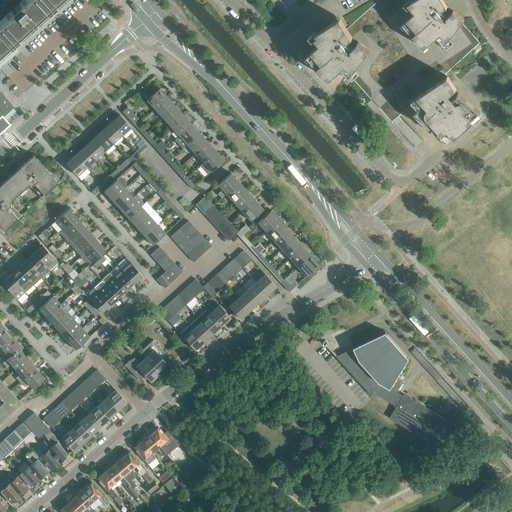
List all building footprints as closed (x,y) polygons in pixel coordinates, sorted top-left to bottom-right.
[(11,11),(0,20),(0,29),(11,41),(48,8),(41,0),(22,0),(18,4),(17,4),(15,2),(9,8),(9,9),(11,10),(10,10),(11,11)] [(278,0),(287,9),(288,8),(280,0),(293,0),(295,2),(296,0),(278,0)] [(405,0),(378,0),(345,30),(340,18),(316,33),(315,34),(317,36),(315,38),(320,44),(304,58),(326,83),(342,68),(347,73),(344,75),(351,82),(353,80),(371,100),(391,122),(409,107),(443,145),(453,136),(455,138),(473,121),(472,119),(480,112),(480,111),(458,93),(457,94),(454,91),(456,89),(446,74),(480,43),(473,35),(466,23),(464,19),(453,10),(452,12),(447,7),(443,0),(413,0),(410,2),(412,5),(411,6),(405,0)] [(0,51),(11,41),(0,29),(0,51)] [(0,119),(12,108),(14,107),(5,96),(0,91),(0,61),(15,48),(16,47),(16,46),(16,47),(14,44),(13,44),(11,41),(0,51),(0,119)] [(154,109),(167,97),(159,88),(146,100),(154,109)] [(154,109),(162,118),(175,106),(167,97),(154,109)] [(175,106),(162,118),(170,127),(183,115),(175,106)] [(122,112),(135,126),(138,124),(136,121),(138,119),(127,107),(122,112)] [(119,114),(110,122),(122,136),(131,127),(119,114)] [(170,127),(178,136),(192,124),(183,115),(170,127)] [(122,136),(110,122),(101,130),(113,144),(122,136)] [(143,135),(146,132),(138,124),(135,126),(143,135)] [(192,124),(178,136),(186,145),(200,133),(192,124)] [(101,130),(92,139),(104,152),(113,144),(101,130)] [(143,135),(151,144),(154,141),(146,132),(143,135)] [(186,145),(194,153),(208,142),(200,133),(186,145)] [(95,160),(104,152),(92,139),(83,147),(95,160)] [(162,150),(154,141),(151,144),(159,153),(162,150)] [(194,153),(202,162),(216,150),(208,142),(194,153)] [(145,143),(136,151),(138,154),(147,146),(145,143)] [(86,168),(95,160),(83,147),(74,155),(86,168)] [(159,153),(167,162),(170,159),(162,150),(159,153)] [(224,160),(216,150),(202,162),(199,166),(207,175),(224,160)] [(136,151),(133,153),(127,159),(129,162),(138,154),(136,151)] [(33,155),(6,179),(19,193),(28,184),(40,198),(58,182),(33,155)] [(77,176),(86,168),(74,155),(70,158),(69,157),(64,161),(66,162),(65,163),(77,176)] [(121,170),(129,162),(127,159),(118,167),(121,170)] [(167,162),(170,165),(175,171),(178,168),(170,159),(167,162)] [(132,165),(140,174),(143,171),(135,162),(132,165)] [(112,178),(121,170),(118,167),(109,175),(112,178)] [(175,171),(183,180),(186,177),(178,168),(175,171)] [(151,180),(143,171),(140,174),(149,183),(151,180)] [(218,194),(221,198),(225,194),(239,182),(230,173),(217,185),(222,190),(218,194)] [(103,186),(105,184),(112,178),(109,175),(100,183),(103,186)] [(103,191),(112,200),(125,188),(122,185),(126,182),(121,175),(103,191)] [(195,186),(186,177),(183,180),(192,189),(195,186)] [(19,193),(6,179),(0,184),(0,226),(4,231),(21,215),(9,202),(19,193)] [(149,183),(157,192),(160,189),(151,180),(149,183)] [(225,194),(233,203),(247,191),(239,182),(225,194)] [(93,194),(103,186),(100,183),(91,191),(93,194)] [(133,197),(125,188),(112,200),(120,209),(133,197)] [(168,198),(160,189),(157,192),(165,201),(168,198)] [(233,203),(241,211),(255,200),(247,191),(233,203)] [(135,195),(133,197),(120,209),(128,218),(141,206),(144,203),(141,201),(141,199),(138,195),(135,195)] [(195,205),(199,209),(208,200),(204,196),(195,205)] [(168,198),(165,201),(173,210),(176,207),(168,198)] [(213,205),(208,200),(199,209),(203,214),(213,205)] [(250,221),(263,209),(255,200),(241,211),(250,221)] [(208,218),(217,210),(213,205),(203,214),(208,218)] [(149,215),(141,206),(128,218),(136,227),(149,215)] [(184,216),(176,207),(173,210),(181,219),(184,216)] [(68,209),(54,221),(62,230),(76,217),(68,209)] [(221,214),(217,210),(208,218),(211,223),(221,214)] [(270,210),(257,222),(265,232),(278,220),(275,216),(277,215),(272,210),(271,211),(270,210)] [(215,227),(225,218),(221,214),(211,223),(215,227)] [(136,227),(144,236),(157,224),(149,215),(136,227)] [(83,225),(76,217),(62,230),(69,238),(83,225)] [(182,218),(169,231),(172,234),(185,222),(182,218)] [(229,223),(225,218),(215,227),(220,232),(229,223)] [(192,225),(188,220),(179,228),(183,233),(192,225)] [(281,223),(278,220),(265,232),(273,240),(286,228),(287,227),(283,222),(281,223)] [(224,236),(233,228),(229,223),(220,232),(224,236)] [(157,224),(144,236),(152,245),(165,233),(157,224)] [(250,229),(245,224),(237,232),(236,233),(248,247),(251,244),(243,235),(250,229)] [(83,225),(69,238),(76,246),(90,233),(83,225)] [(192,225),(183,233),(187,237),(195,229),(192,225)] [(170,237),(174,241),(183,233),(179,228),(170,237)] [(237,232),(233,228),(224,236),(228,241),(236,233),(237,232)] [(294,237),(286,228),(273,240),(281,249),(294,237)] [(199,233),(195,229),(187,237),(190,241),(199,233)] [(76,246),(83,254),(98,241),(90,233),(76,246)] [(183,233),(174,241),(178,245),(187,237),(183,233)] [(190,241),(194,245),(199,241),(203,237),(199,233),(190,241)] [(178,245),(181,249),(190,241),(187,237),(178,245)] [(203,237),(199,241),(206,250),(211,246),(203,237)] [(289,258),(302,246),(294,237),(281,249),(289,258)] [(105,250),(98,241),(83,254),(91,262),(105,250)] [(185,253),(190,249),(194,245),(190,241),(181,249),(185,253)] [(206,250),(199,241),(194,245),(202,254),(206,250)] [(259,253),(251,244),(248,247),(256,256),(259,253)] [(42,245),(34,253),(49,270),(58,263),(42,245)] [(198,258),(202,254),(194,245),(190,249),(198,258)] [(310,255),(302,246),(289,258),(297,267),(310,255)] [(150,255),(154,259),(163,251),(159,247),(150,255)] [(185,253),(193,262),(198,258),(190,249),(185,253)] [(243,250),(239,254),(247,263),(251,259),(243,250)] [(167,255),(163,251),(154,259),(158,263),(167,255)] [(34,253),(32,255),(26,260),(41,277),(49,270),(34,253)] [(256,256),(264,265),(267,262),(259,253),(256,256)] [(247,263),(239,254),(234,258),(242,268),(247,263)] [(161,267),(170,259),(167,255),(158,263),(161,267)] [(306,276),(319,264),(310,255),(297,267),(306,276)] [(234,258),(229,262),(237,272),(242,268),(234,258)] [(174,263),(170,259),(161,267),(165,271),(170,267),(174,263)] [(33,285),(41,277),(26,260),(18,268),(33,285)] [(142,275),(129,261),(121,269),(134,283),(142,275)] [(237,272),(229,262),(225,266),(233,276),(237,272)] [(264,265),(272,273),(275,271),(270,265),(267,262),(264,265)] [(178,276),(182,272),(174,263),(170,267),(178,276)] [(225,266),(221,270),(229,279),(233,276),(225,266)] [(173,280),(178,276),(170,267),(165,271),(173,280)] [(18,268),(10,275),(25,292),(33,285),(18,268)] [(126,290),(134,283),(121,269),(113,276),(126,290)] [(229,279),(221,270),(216,274),(224,284),(229,279)] [(165,271),(161,275),(169,284),(173,280),(165,271)] [(280,282),(281,282),(283,280),(275,271),(272,273),(280,282)] [(264,273),(255,281),(267,295),(276,287),(264,273)] [(216,274),(211,279),(219,288),(224,284),(216,274)] [(17,300),(25,292),(10,275),(1,282),(17,300)] [(156,279),(164,288),(169,284),(161,275),(156,279)] [(118,298),(125,291),(126,290),(113,276),(105,284),(118,298)] [(285,278),(283,280),(281,282),(280,282),(289,292),(297,284),(293,279),(289,283),(285,278)] [(202,287),(195,279),(191,283),(199,292),(204,288),(202,287)] [(215,292),(219,288),(211,279),(207,282),(215,292)] [(112,303),(118,298),(105,284),(102,280),(94,287),(97,291),(110,305),(112,303)] [(246,289),(258,303),(267,295),(255,281),(250,286),(247,282),(243,286),(246,289)] [(213,294),(215,292),(207,282),(202,287),(204,288),(211,296),(213,294)] [(195,296),(199,292),(191,283),(186,287),(195,296)] [(108,306),(110,305),(97,291),(94,287),(89,291),(89,293),(89,296),(89,298),(88,298),(101,312),(108,306)] [(186,287),(181,291),(190,301),(195,296),(186,287)] [(249,311),(258,303),(246,289),(237,297),(249,311)] [(190,301),(181,291),(177,295),(186,304),(190,301)] [(177,295),(173,299),(182,308),(186,304),(177,295)] [(38,308),(45,316),(46,317),(60,304),(52,296),(38,308)] [(240,319),(248,312),(249,311),(237,297),(228,306),(240,319)] [(182,308),(173,299),(168,303),(177,312),(182,308)] [(46,317),(53,325),(67,312),(63,307),(66,304),(64,301),(60,304),(46,317)] [(213,310),(209,313),(221,326),(230,318),(216,301),(210,306),(213,310)] [(168,303),(163,307),(172,317),(177,312),(168,303)] [(168,321),(172,317),(163,307),(159,311),(168,321)] [(220,327),(221,326),(209,313),(206,309),(197,317),(200,321),(212,334),(220,327)] [(143,318),(148,324),(156,317),(150,311),(143,318)] [(67,312),(53,325),(60,333),(77,317),(76,316),(74,316),(72,317),(67,312)] [(63,335),(68,341),(82,328),(77,323),(80,320),(77,317),(60,333),(63,335)] [(206,339),(212,334),(200,321),(197,317),(189,325),(192,329),(203,342),(206,339)] [(179,334),(194,350),(203,342),(192,329),(189,325),(179,334)] [(0,346),(1,347),(13,336),(4,327),(0,330),(0,346)] [(75,349),(89,337),(82,328),(68,341),(75,349)] [(125,335),(131,341),(137,336),(131,330),(125,335)] [(459,439),(472,428),(458,412),(452,417),(449,420),(447,421),(443,418),(442,419),(441,418),(441,417),(440,417),(438,416),(438,415),(437,415),(435,414),(436,414),(435,414),(433,413),(433,412),(432,412),(430,411),(431,411),(430,410),(429,411),(428,410),(428,409),(427,409),(425,408),(424,408),(423,407),(423,406),(422,406),(420,405),(405,395),(404,397),(391,390),(393,386),(395,386),(394,384),(396,381),(398,381),(397,380),(398,377),(400,377),(399,375),(401,373),(402,372),(402,371),(403,368),(406,368),(405,366),(409,358),(386,332),(354,348),(355,350),(350,352),(350,351),(341,356),(341,357),(339,358),(335,353),(327,345),(326,345),(348,370),(349,370),(352,373),(351,373),(352,374),(355,376),(355,377),(356,377),(358,380),(358,381),(359,381),(361,384),(362,385),(365,387),(364,388),(365,389),(366,388),(368,391),(368,392),(370,394),(372,392),(396,407),(389,418),(420,436),(434,445),(433,445),(435,446),(444,427),(451,430),(459,439)] [(18,349),(21,346),(13,336),(1,347),(5,352),(1,356),(5,360),(6,360),(18,349)] [(150,353),(145,358),(159,373),(160,372),(161,372),(162,372),(163,371),(164,371),(165,370),(165,369),(166,368),(166,367),(168,365),(161,357),(165,353),(153,340),(146,346),(150,353)] [(27,358),(18,349),(6,360),(5,360),(2,363),(7,367),(10,364),(15,369),(27,358)] [(463,410),(467,407),(415,350),(411,353),(463,410)] [(158,375),(158,374),(159,373),(145,358),(140,362),(133,357),(125,365),(137,379),(143,373),(150,381),(153,379),(154,379),(155,379),(156,378),(157,377),(157,376),(158,375)] [(20,382),(32,371),(35,368),(27,358),(15,369),(20,374),(16,377),(20,382)] [(118,359),(113,363),(118,368),(122,364),(118,359)] [(35,368),(32,371),(20,382),(24,386),(28,383),(32,388),(44,377),(35,368)] [(97,369),(93,373),(101,382),(105,379),(97,369)] [(96,387),(101,382),(93,373),(88,377),(96,387)] [(83,382),(91,391),(96,387),(88,377),(83,382)] [(1,381),(0,382),(0,398),(1,399),(10,391),(1,381)] [(87,395),(91,391),(83,382),(79,385),(87,395)] [(75,389),(83,399),(87,395),(79,385),(75,389)] [(78,403),(83,399),(75,389),(70,393),(78,403)] [(115,389),(106,397),(117,410),(126,402),(127,403),(127,402),(115,389)] [(1,399),(4,403),(8,399),(17,408),(22,404),(10,391),(1,399)] [(65,398),(74,407),(78,403),(70,393),(65,398)] [(117,410),(106,397),(97,405),(108,418),(117,410)] [(69,411),(74,407),(65,398),(61,402),(69,411)] [(8,399),(4,403),(12,412),(17,408),(8,399)] [(57,405),(65,415),(69,411),(61,402),(57,405)] [(4,403),(0,406),(0,407),(8,416),(12,412),(4,403)] [(61,419),(65,415),(57,405),(52,410),(61,419)] [(100,426),(108,418),(97,405),(88,414),(100,426)] [(52,410),(47,414),(56,423),(61,419),(52,410)] [(32,414),(23,421),(32,430),(38,438),(43,434),(46,437),(51,432),(42,421),(34,412),(32,414)] [(56,423),(47,414),(43,418),(51,427),(56,423)] [(79,422),(89,432),(91,434),(100,426),(88,414),(79,422)] [(32,430),(23,421),(19,425),(27,435),(32,430)] [(91,434),(89,432),(79,422),(70,430),(82,442),(85,439),(87,441),(92,437),(90,435),(91,434)] [(19,425),(14,430),(22,439),(27,435),(19,425)] [(153,431),(150,434),(167,454),(170,451),(178,445),(167,430),(163,433),(158,427),(157,428),(156,427),(152,430),(153,431)] [(14,430),(4,439),(13,449),(23,440),(22,439),(14,430)] [(80,447),(78,446),(82,442),(70,430),(61,438),(73,451),(73,450),(75,452),(80,447)] [(53,445),(48,449),(58,462),(60,461),(61,461),(64,459),(64,457),(67,454),(59,444),(60,443),(51,432),(46,437),(53,445)] [(151,452),(156,448),(163,457),(167,454),(150,434),(141,441),(151,452)] [(13,449),(4,439),(0,442),(0,452),(4,457),(13,449)] [(156,458),(151,452),(141,441),(133,447),(148,465),(156,458)] [(57,464),(57,463),(58,462),(48,449),(43,454),(39,449),(34,453),(37,457),(39,457),(50,469),(53,466),(55,467),(57,464)] [(33,462),(32,463),(28,466),(39,479),(40,478),(42,478),(44,475),(44,474),(48,471),(37,459),(37,457),(34,453),(32,451),(27,455),(33,462)] [(129,451),(120,458),(130,470),(135,465),(148,482),(152,479),(146,471),(129,451)] [(120,458),(112,465),(130,486),(132,488),(136,485),(131,480),(135,476),(130,470),(120,458)] [(37,481),(38,480),(39,479),(28,466),(25,462),(17,469),(20,473),(19,474),(30,486),(33,483),(35,484),(37,481)] [(138,495),(130,486),(112,465),(105,471),(114,483),(119,479),(134,498),(138,495)] [(201,473),(195,466),(183,476),(189,483),(201,473)] [(109,486),(114,483),(105,471),(97,478),(119,504),(122,502),(117,495),(109,486)] [(167,472),(159,478),(162,482),(170,476),(167,472)] [(17,476),(9,483),(19,495),(21,494),(22,495),(25,492),(25,491),(28,488),(17,476)] [(182,489),(189,483),(185,478),(178,484),(182,489)] [(180,490),(169,480),(164,484),(174,496),(180,490)] [(158,487),(154,481),(145,488),(150,493),(158,487)] [(87,484),(83,488),(93,500),(97,505),(98,506),(102,502),(105,505),(109,502),(91,482),(88,485),(87,484)] [(19,495),(9,483),(0,491),(11,503),(14,500),(16,500),(18,498),(18,497),(19,495)] [(79,493),(76,496),(89,511),(95,511),(93,509),(97,505),(93,500),(83,488),(78,492),(79,493)] [(67,502),(75,511),(79,511),(82,510),(83,511),(89,511),(76,496),(73,499),(72,498),(67,502)] [(75,511),(67,502),(62,506),(63,507),(60,510),(61,511),(75,511)]
